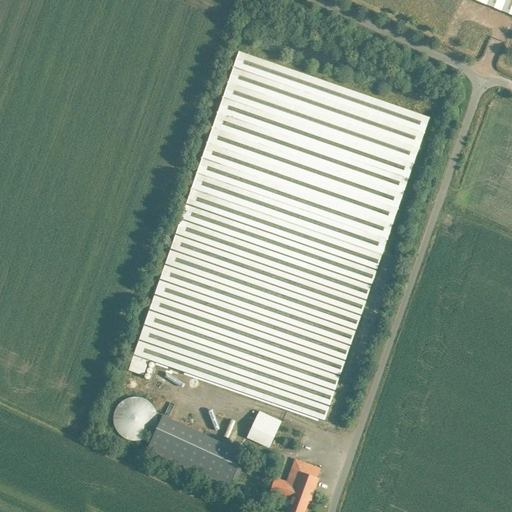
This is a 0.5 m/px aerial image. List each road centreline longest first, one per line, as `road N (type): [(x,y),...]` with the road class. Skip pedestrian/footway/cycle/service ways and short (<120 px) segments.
road 1 (unclassified): [(329,511),(486,76)]
road 2 (unclassified): [(486,76),(317,0)]
